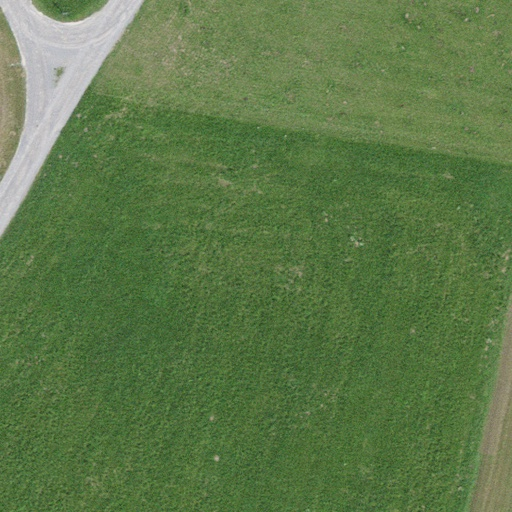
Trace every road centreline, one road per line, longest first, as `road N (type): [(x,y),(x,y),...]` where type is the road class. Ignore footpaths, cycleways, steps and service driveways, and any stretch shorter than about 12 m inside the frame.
road 1 (track): [(0,209),(63,103)]
road 2 (track): [(63,103),(130,0)]
